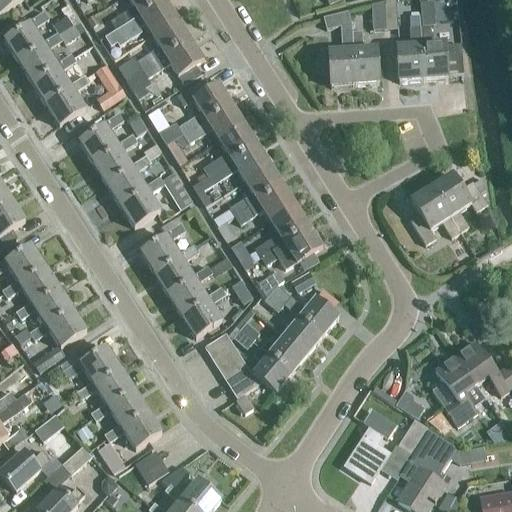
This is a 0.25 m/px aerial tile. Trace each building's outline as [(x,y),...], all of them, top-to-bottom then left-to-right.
[(0,0),(0,19),(24,4),(21,0),(0,0)] [(116,34),(165,3),(163,0),(126,0),(134,11),(111,25),(116,34)] [(382,6),(385,33),(398,32),(396,2),(382,6)] [(152,40),(178,24),(165,3),(116,34),(106,40),(112,50),(116,47),(119,52),(142,37),(140,33),(146,30),(152,40)] [(373,34),(385,33),(382,6),(372,8),(373,34)] [(433,6),(420,7),(421,19),(434,18),(433,6)] [(354,90),(351,37),(350,29),(347,15),(322,21),(326,35),(341,31),(342,55),(328,56),(330,92),(354,90)] [(43,51),(41,48),(33,35),(48,24),(43,17),(27,27),(28,30),(4,46),(17,67),(43,51)] [(57,38),(72,28),(66,20),(51,29),(57,38)] [(399,87),(423,85),(419,20),(410,21),(411,32),(409,33),(410,50),(396,51),(399,87)] [(419,20),(423,85),(447,84),(444,48),(431,49),(430,31),(429,20),(419,20)] [(165,60),(191,44),(178,24),(152,40),(160,52),(136,66),(133,61),(117,71),(126,85),(142,75),(165,60)] [(57,72),(55,69),(47,56),(62,46),(64,49),(79,39),(72,28),(57,38),(41,48),(43,51),(17,67),(31,88),(57,72)] [(351,37),(354,90),(378,89),(376,53),(362,54),(361,36),(351,37)] [(142,75),(126,85),(134,99),(151,89),(147,83),(170,68),(184,90),(202,79),(195,69),(204,64),(191,44),(165,60),(142,75)] [(71,93),(68,90),(60,77),(75,67),(71,59),(55,69),(57,72),(31,88),(45,110),(71,93)] [(101,88),(112,80),(106,70),(95,77),(101,88)] [(71,93),(45,110),(59,131),(85,115),(74,98),(89,88),(84,80),(68,90),(71,93)] [(206,125),(232,109),(219,89),(211,94),(205,84),(187,95),(201,117),(177,132),(182,140),(206,125)] [(97,105),(103,115),(112,109),(125,101),(119,90),(97,105)] [(219,146),(245,129),(232,109),(206,125),(182,140),(188,149),(212,134),(219,146)] [(118,152),(117,150),(108,136),(123,127),(119,119),(102,130),(103,131),(79,147),(92,169),(118,152)] [(175,128),(158,138),(165,149),(166,150),(182,140),(177,132),(175,128)] [(209,181),(258,150),(245,129),(219,146),(226,157),(203,172),(209,181)] [(132,174),(130,171),(122,158),(137,148),(132,140),(117,150),(118,152),(92,169),(106,190),(132,174)] [(245,187),(271,170),(258,150),(209,181),(214,190),(238,175),(245,187)] [(146,195),(144,192),(135,179),(150,169),(146,161),(130,171),(132,174),(106,190),(120,212),(146,195)] [(235,222),(284,191),(271,170),(245,187),(252,198),(229,213),(235,222)] [(161,186),(164,190),(180,215),(191,207),(173,178),(161,186)] [(431,192),(461,238),(469,233),(460,218),(471,211),(476,218),(488,211),(482,201),(486,199),(482,183),(473,188),(472,187),(461,194),(451,179),(431,192)] [(164,190),(161,186),(159,183),(144,192),(146,195),(120,212),(134,233),(160,216),(149,199),(164,190)] [(0,211),(11,205),(0,188),(0,211)] [(271,227),(297,211),(284,191),(235,222),(240,231),(263,215),(271,227)] [(452,244),(461,238),(431,192),(410,205),(420,221),(410,227),(425,250),(435,244),(430,237),(442,229),(452,244)] [(0,211),(0,241),(24,226),(11,205),(0,211)] [(261,262),(310,231),(297,211),(271,227),(278,238),(255,253),(261,262)] [(236,242),(227,228),(218,234),(226,248),(236,242)] [(181,262),(179,259),(171,246),(185,236),(180,229),(165,239),(166,241),(140,258),(154,279),(181,262)] [(310,231),(261,262),(266,270),(277,263),(285,276),(297,268),(323,252),(310,231)] [(195,283),(193,281),(184,267),(199,258),(194,249),(179,259),(181,262),(154,279),(168,301),(195,283)] [(19,289),(45,273),(31,251),(5,267),(4,266),(0,268),(0,279),(9,274),(17,287),(19,289)] [(208,305),(207,303),(198,289),(213,280),(208,271),(193,281),(195,283),(168,301),(181,322),(208,305)] [(32,310),(58,294),(45,273),(19,289),(17,287),(3,296),(8,304),(22,295),(31,308),(32,310)] [(270,298),(277,290),(285,286),(278,275),(257,288),(267,302),(270,298)] [(315,289),(308,277),(290,287),(297,299),(315,289)] [(252,304),(240,285),(230,292),(242,310),(252,304)] [(299,323),(323,342),(338,323),(331,317),(339,307),(323,294),(315,304),(306,315),(277,290),(270,298),(283,310),(293,318),(299,323)] [(208,305),(181,322),(195,344),(222,326),(212,311),(227,301),(222,293),(207,303),(208,305)] [(46,332),(72,315),(58,294),(32,310),(31,308),(17,317),(22,325),(36,316),(45,330),(46,332)] [(277,317),(283,310),(270,298),(267,302),(264,306),(277,317)] [(46,332),(45,330),(30,339),(32,341),(35,346),(50,337),(58,350),(60,353),(62,352),(86,337),(72,315),(46,332)] [(307,361),(323,342),(299,323),(293,318),(286,326),(292,331),(284,341),(307,361)] [(239,335),(253,347),(260,338),(246,327),(239,335)] [(246,354),(253,347),(239,335),(233,343),(246,354)] [(211,362),(233,349),(226,338),(204,352),(211,362)] [(292,379),(307,361),(284,341),(276,350),(268,344),(261,353),(292,379)] [(455,362),(475,390),(487,381),(493,390),(492,391),(500,402),(511,393),(511,373),(510,370),(497,379),(475,348),(455,362)] [(217,372),(239,360),(233,349),(211,362),(217,372)] [(93,391),(120,374),(106,352),(99,357),(79,369),(78,368),(63,378),(68,385),(83,375),(92,389),(93,391)] [(292,379),(261,353),(260,352),(253,361),(261,368),(253,378),(276,398),(292,379)] [(49,357),(32,368),(38,378),(55,366),(49,357)] [(224,382),(245,369),(239,360),(217,372),(224,382)] [(473,413),(485,404),(475,390),(455,362),(435,376),(443,388),(431,396),(457,432),(477,418),(473,413)] [(230,393),(251,379),(245,369),(224,382),(230,393)] [(107,412),(133,395),(120,374),(93,391),(92,389),(77,398),(82,406),(97,396),(105,409),(107,412)] [(251,379),(230,393),(237,403),(258,389),(251,379)] [(121,434),(147,417),(133,395),(107,412),(105,409),(90,419),(95,427),(110,417),(119,431),(121,434)] [(0,417),(17,405),(10,396),(0,403),(0,417)] [(417,424),(424,413),(414,407),(413,401),(405,396),(395,411),(417,424)] [(0,448),(2,447),(8,456),(27,441),(21,433),(8,443),(0,432),(0,430),(30,408),(24,399),(17,405),(0,417),(0,448)] [(121,434),(119,431),(104,441),(109,448),(124,439),(135,455),(161,438),(147,417),(121,434)] [(43,447),(64,431),(56,420),(35,435),(43,447)] [(413,460),(430,434),(414,424),(397,451),(413,460)] [(370,489),(389,458),(375,450),(380,441),(367,433),(344,472),(370,489)] [(430,434),(413,460),(408,467),(417,473),(397,506),(406,511),(429,511),(443,489),(428,479),(434,466),(444,472),(450,461),(458,467),(465,457),(447,446),(447,444),(430,434)] [(71,480),(92,462),(82,451),(62,469),(71,480)] [(33,465),(24,455),(0,476),(0,479),(15,497),(40,475),(40,474),(50,466),(42,457),(33,465)] [(141,479),(161,466),(154,456),(135,469),(141,479)] [(161,466),(141,479),(147,489),(167,476),(161,466)] [(180,472),(159,487),(167,493),(170,490),(176,495),(188,480),(180,472)] [(480,511),(511,511),(511,484),(511,485),(511,487),(511,498),(479,504),(480,511)] [(180,505),(189,511),(214,511),(221,505),(197,485),(183,501),(176,495),(170,490),(167,493),(163,498),(177,509),(180,505)] [(75,510),(84,500),(76,493),(67,502),(58,494),(41,511),(76,511),(77,511),(75,510)] [(447,511),(455,511),(460,506),(446,497),(440,508),(447,511)]
